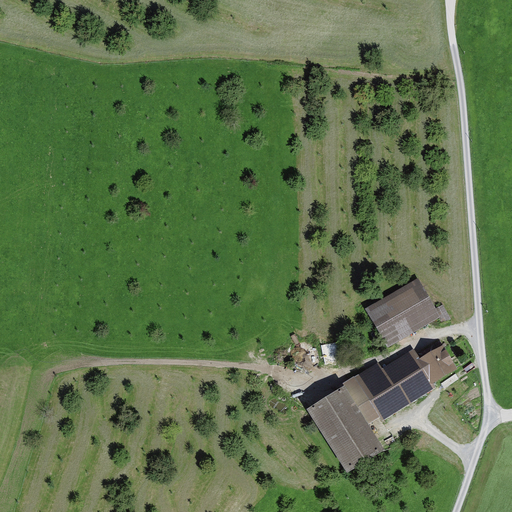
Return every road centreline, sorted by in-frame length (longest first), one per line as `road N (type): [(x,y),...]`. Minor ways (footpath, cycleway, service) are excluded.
road 1 (track): [(450,0),(490,415),(456,511)]
road 2 (track): [(96,361),(253,365),(322,379),(419,337),(480,328)]
